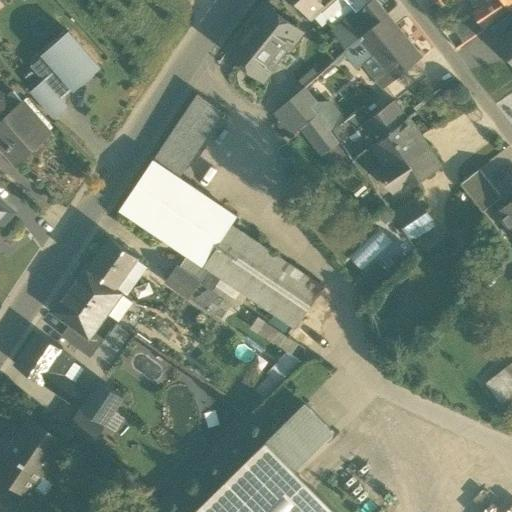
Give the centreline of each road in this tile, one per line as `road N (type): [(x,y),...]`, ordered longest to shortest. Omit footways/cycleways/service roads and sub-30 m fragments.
road 1 (tertiary): [(0,332),(239,0)]
road 2 (residential): [(406,0),(511,137)]
